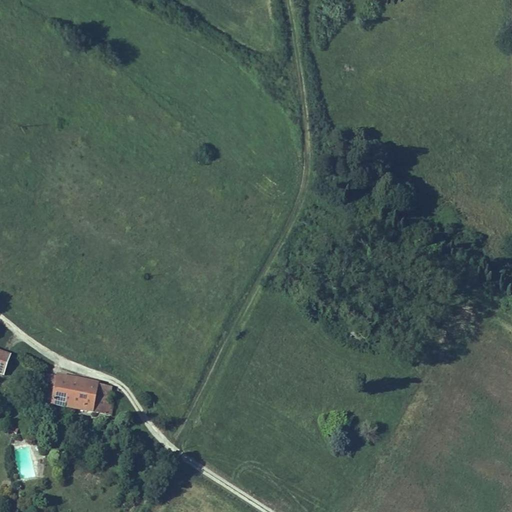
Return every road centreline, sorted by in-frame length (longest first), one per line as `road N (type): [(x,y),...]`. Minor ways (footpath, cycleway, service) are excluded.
road 1 (track): [(133,511),(293,201),(302,149),(283,0)]
road 2 (unclassified): [(267,511),(169,447),(116,382),(36,347),(0,318)]
